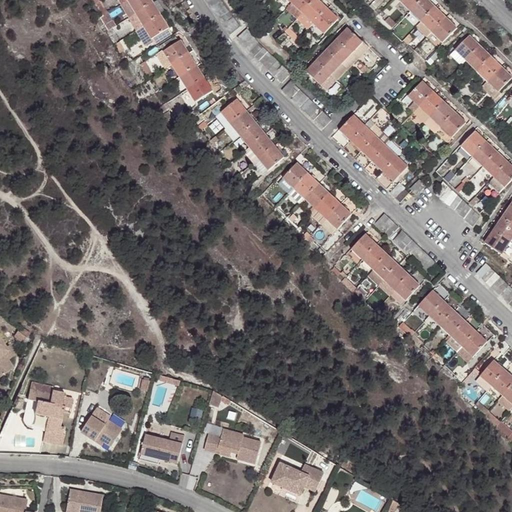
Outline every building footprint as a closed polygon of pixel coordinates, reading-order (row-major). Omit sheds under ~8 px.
[(130,0),(128,1),(135,14),(153,4),(150,0),(130,0)] [(225,30),(229,36),(238,30),(234,23),(230,18),(225,11),(221,6),(218,1),(217,0),(203,0),(204,2),(208,7),(212,12),(216,18),(221,24),(225,30)] [(292,0),(291,2),(302,12),(313,0),(292,0)] [(316,0),(313,0),(302,12),(313,23),(327,9),(316,0)] [(410,12),(421,0),(400,0),(399,1),(410,12)] [(435,9),(426,0),(421,0),(410,12),(421,23),(435,9)] [(128,1),(122,5),(130,18),(135,14),(128,1)] [(291,2),(286,7),(297,18),(302,12),(291,2)] [(143,27),(161,17),(153,4),(135,14),(143,27)] [(337,19),(327,9),(313,23),(323,33),(337,19)] [(432,34),(446,19),(435,9),(421,23),(432,34)] [(302,12),(297,18),(308,29),(313,23),(302,12)] [(410,12),(404,18),(415,29),(416,28),(421,23),(410,12)] [(135,14),(130,18),(137,31),(143,27),(135,14)] [(101,17),(109,31),(113,28),(105,15),(101,17)] [(168,30),(161,17),(143,27),(151,40),(168,30)] [(456,29),(446,19),(432,34),(441,44),(456,29)] [(416,28),(427,39),(432,34),(421,23),(416,28)] [(143,27),(137,31),(145,44),(151,40),(143,27)] [(347,28),(336,40),(351,54),(362,42),(347,28)] [(275,78),(280,83),(288,74),(284,70),(279,65),(275,61),(270,57),(266,53),(261,48),(258,44),(253,39),(249,35),(246,30),(237,39),(240,43),(244,48),(249,53),(253,57),(258,61),(262,65),(267,70),(271,74),(275,78)] [(177,36),(161,46),(163,50),(157,54),(159,56),(165,52),(181,43),(177,36)] [(467,61),(480,48),(469,37),(456,50),(467,61)] [(124,39),(121,41),(129,54),(131,52),(124,39)] [(351,54),(336,40),(326,50),(341,64),(351,54)] [(129,54),(121,41),(119,42),(126,55),(129,54)] [(351,54),(356,58),(367,47),(362,42),(351,54)] [(173,65),(189,55),(181,43),(165,52),(173,65)] [(467,61),(478,71),(490,58),(480,48),(467,61)] [(326,50),(316,61),(331,75),(341,64),(326,50)] [(456,50),(452,54),(463,65),(467,61),(456,50)] [(165,52),(159,56),(166,69),(173,65),(165,52)] [(351,54),(341,64),(346,69),(356,58),(351,54)] [(196,68),(189,55),(173,65),(180,78),(196,68)] [(490,58),(478,71),(489,81),(501,69),(490,58)] [(331,75),(316,61),(305,71),(321,86),(331,75)] [(331,75),(336,80),(346,69),(341,64),(331,75)] [(188,90),(204,80),(196,68),(180,78),(188,90)] [(511,79),(501,69),(489,81),(499,92),(511,79)] [(321,86),(326,90),(336,80),(331,75),(321,86)] [(212,93),(204,80),(188,90),(196,103),(212,93)] [(489,81),(483,87),(494,97),(499,92),(489,81)] [(291,82),(281,92),(285,96),(290,101),(294,105),(298,109),(303,114),(307,118),(312,122),(316,126),(321,131),(331,121),(326,116),(322,112),(317,108),(313,103),(308,99),(304,95),(300,91),(295,86),(291,82)] [(421,108),(434,94),(422,83),(409,97),(415,103),(421,108)] [(421,108),(431,118),(445,104),(434,94),(421,108)] [(221,113),(231,126),(247,113),(238,101),(221,113)] [(415,103),(409,108),(415,114),(421,108),(415,103)] [(445,104),(431,118),(442,129),(456,115),(445,104)] [(421,108),(415,114),(426,124),(431,118),(421,108)] [(221,113),(217,118),(226,130),(231,126),(221,113)] [(231,126),(240,137),(256,125),(247,113),(231,126)] [(466,125),(456,115),(442,129),(452,139),(466,125)] [(364,127),(353,116),(339,131),(350,142),(364,127)] [(431,118),(426,124),(437,135),(442,129),(431,118)] [(375,127),(369,122),(364,127),(370,132),(375,127)] [(240,137),(250,150),(266,137),(256,125),(240,137)] [(360,152),(375,137),(370,132),(364,127),(350,142),(360,152)] [(391,142),(380,132),(375,137),(386,148),(391,142)] [(472,158),(486,143),(476,133),(461,148),(472,158)] [(266,137),(250,150),(260,162),(276,150),(266,137)] [(360,152),(371,163),(386,148),(375,137),(360,152)] [(402,153),(391,142),(386,148),(397,158),(402,153)] [(472,158),(483,169),(497,154),(486,143),(472,158)] [(382,173),(397,158),(386,148),(371,163),(382,173)] [(245,154),(245,157),(253,167),(254,166),(260,162),(250,150),(245,154)] [(276,150),(260,162),(269,173),(285,161),(276,150)] [(497,154),(483,169),(493,178),(507,163),(497,154)] [(382,173),(393,183),(407,168),(397,158),(382,173)] [(254,166),(263,177),(269,173),(260,162),(254,166)] [(511,180),(511,168),(507,163),(493,178),(504,189),(511,180)] [(282,180),(293,191),(307,176),(296,165),(282,180)] [(483,169),(479,173),(489,182),(493,178),(483,169)] [(307,176),(293,191),(304,201),(318,186),(307,176)] [(489,182),(487,184),(499,194),(504,189),(493,178),(489,182)] [(282,180),(276,187),(287,197),(293,191),(282,180)] [(411,190),(416,195),(422,189),(416,184),(411,190)] [(467,222),(472,227),(481,218),(476,213),(471,209),(467,205),(462,201),(458,196),(453,192),(449,188),(445,184),(436,193),(440,197),(445,201),(449,205),(454,210),(458,214),(462,218),(467,222)] [(400,185),(390,196),(394,200),(399,204),(409,194),(404,190),(400,185)] [(329,196),(318,186),(304,201),(316,211),(329,196)] [(293,191),(287,197),(298,208),(304,201),(293,191)] [(329,196),(316,211),(326,221),(340,207),(329,196)] [(511,226),(511,208),(509,206),(500,219),(511,226)] [(351,217),(340,207),(326,221),(338,232),(351,217)] [(375,209),(366,219),(371,223),(378,230),(383,235),(393,225),(387,220),(381,214),(375,209)] [(316,211),(310,217),(321,227),(326,221),(316,211)] [(492,231),(510,243),(511,240),(511,226),(500,219),(492,231)] [(398,230),(389,240),(395,245),(400,250),(405,255),(411,260),(417,265),(422,270),(426,274),(435,265),(431,261),(425,256),(420,251),(414,246),(409,241),(404,236),(398,230)] [(501,256),(510,243),(492,231),(484,243),(501,256)] [(361,263),(376,247),(366,238),(351,254),(361,263)] [(361,263),(373,274),(388,258),(376,247),(361,263)] [(388,258),(373,274),(384,284),(399,268),(388,258)] [(477,273),(511,306),(511,288),(510,286),(486,264),(477,273)] [(410,278),(399,268),(384,284),(395,294),(410,278)] [(373,274),(368,279),(379,289),(379,288),(384,284),(373,274)] [(395,294),(405,303),(420,288),(410,278),(395,294)] [(379,288),(391,299),(395,294),(384,284),(379,288)] [(418,309),(429,319),(443,305),(432,295),(418,309)] [(443,305),(429,319),(440,329),(454,315),(443,305)] [(418,309),(414,314),(425,324),(429,319),(418,309)] [(454,315),(440,329),(451,339),(464,325),(454,315)] [(451,339),(462,350),(476,335),(464,325),(451,339)] [(476,335),(462,350),(473,360),(487,345),(476,335)] [(0,374),(14,366),(9,358),(5,352),(8,351),(5,346),(0,338),(0,374)] [(451,339),(446,345),(457,355),(462,350),(451,339)] [(5,352),(9,358),(15,355),(9,344),(5,346),(8,351),(5,352)] [(491,390),(504,374),(493,364),(479,380),(491,390)] [(491,390),(502,400),(511,388),(511,380),(504,374),(491,390)] [(180,381),(161,375),(159,380),(179,386),(180,381)] [(143,379),(140,389),(147,391),(150,381),(143,379)] [(479,380),(475,385),(486,395),(491,390),(479,380)] [(511,388),(502,400),(511,408),(511,388)] [(45,430),(64,434),(66,427),(61,425),(64,411),(65,406),(72,408),(73,398),(65,396),(66,393),(53,390),(52,393),(31,389),(24,418),(46,423),(45,430)] [(210,402),(219,406),(222,399),(223,395),(214,389),(210,402)] [(232,400),(223,395),(222,399),(230,403),(232,400)] [(511,408),(502,400),(497,406),(508,416),(511,411),(511,408)] [(489,415),(478,405),(475,409),(486,419),(489,415)] [(98,437),(105,441),(112,446),(123,429),(109,420),(105,425),(91,415),(82,431),(95,441),(98,437)] [(32,427),(45,430),(46,423),(24,418),(24,420),(26,423),(28,425),(32,427)] [(511,435),(500,425),(497,429),(509,438),(511,435)] [(185,436),(147,427),(145,434),(182,444),(185,436)] [(239,450),(238,454),(237,458),(255,464),(261,442),(255,441),(256,438),(223,429),(221,437),(209,433),(204,449),(217,452),(219,448),(231,452),(232,448),(239,450)] [(65,435),(64,434),(45,430),(43,440),(63,445),(65,435)] [(141,454),(159,458),(178,463),(182,444),(145,434),(141,454)] [(102,445),(105,441),(98,437),(95,441),(102,445)] [(230,456),(231,452),(219,448),(217,452),(230,456)] [(158,464),(159,458),(141,454),(139,459),(158,464)] [(306,481),(318,486),(324,471),(304,463),(300,472),(280,463),(271,483),(299,495),(304,487),(306,481)] [(316,492),(318,486),(306,481),(304,487),(316,492)] [(66,511),(65,511),(99,511),(103,495),(70,489),(66,511)] [(30,511),(26,511),(28,499),(0,494),(0,511),(30,511)] [(393,511),(398,503),(392,500),(385,511),(393,511)]
